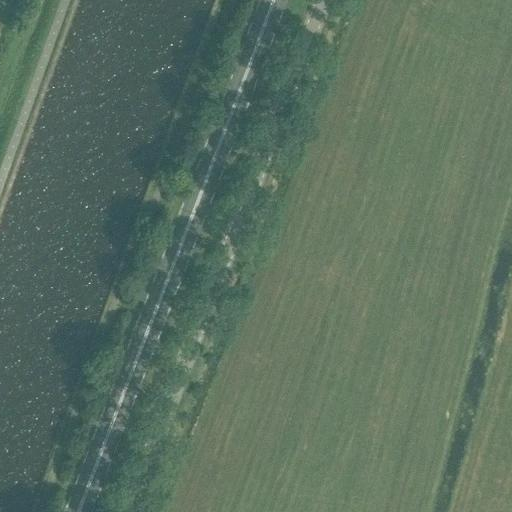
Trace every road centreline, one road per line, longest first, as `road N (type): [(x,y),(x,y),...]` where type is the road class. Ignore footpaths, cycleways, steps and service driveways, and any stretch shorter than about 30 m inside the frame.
road 1 (primary): [(80,511),(272,0)]
road 2 (unclassified): [(128,511),(314,0)]
